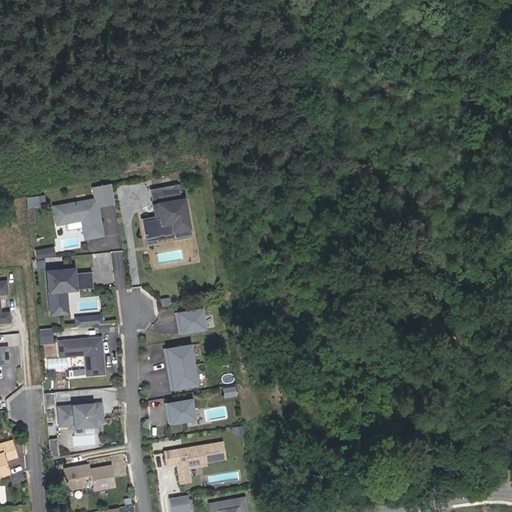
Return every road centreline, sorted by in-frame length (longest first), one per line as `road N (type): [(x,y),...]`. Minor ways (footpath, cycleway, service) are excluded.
road 1 (track): [(306,0),(314,47),(511,454)]
road 2 (residential): [(132,310),(135,445),(147,511)]
